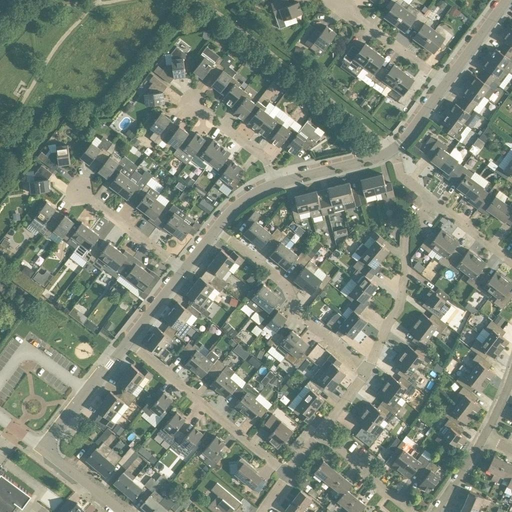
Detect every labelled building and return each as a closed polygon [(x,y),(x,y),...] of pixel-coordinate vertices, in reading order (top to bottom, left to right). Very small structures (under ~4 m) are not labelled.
[(290,5),(287,0),(286,0),(271,6),(275,17),(276,17),(280,29),(285,27),(283,21),(302,14),(298,2),(290,5)] [(394,25),(409,5),(402,0),(390,0),(387,5),(392,8),(385,18),(394,25)] [(416,26),(423,15),(422,14),(409,5),(394,25),(404,32),(411,22),(416,26)] [(455,17),(456,15),(459,10),(453,7),(449,14),(455,17)] [(433,22),(425,17),(423,15),(416,26),(420,29),(413,39),(423,46),(434,31),(429,27),(433,22)] [(423,46),(433,53),(440,43),(445,47),(454,35),(439,24),(434,31),(423,46)] [(336,34),(326,27),(321,34),(316,30),(305,44),(315,52),(319,46),(324,50),(336,34)] [(511,34),(505,29),(504,32),(507,34),(502,40),(504,42),(501,47),(511,55),(511,34)] [(210,33),(203,32),(202,37),(204,39),(209,40),(210,33)] [(357,77),(363,67),(375,52),(365,45),(358,54),(350,49),(342,59),(355,68),(352,71),(352,73),(352,74),(357,77)] [(185,77),(183,59),(186,58),(185,56),(186,55),(177,46),(170,53),(171,60),(172,65),(166,66),(163,70),(158,66),(153,72),(169,84),(173,79),(185,77)] [(212,76),(222,62),(224,60),(207,47),(201,55),(204,57),(193,72),(202,79),(207,73),(212,76)] [(295,47),(294,53),(302,55),(303,49),(295,47)] [(503,68),(509,60),(511,62),(511,55),(501,47),(498,51),(495,50),(491,56),(487,53),(485,57),(502,69),(508,74),(509,72),(503,68)] [(374,82),(382,72),(377,69),(384,59),(375,52),(363,67),(369,71),(365,76),(374,82)] [(499,86),(508,74),(502,69),(485,57),(483,59),(487,62),(482,68),(484,69),(481,74),(493,84),(494,83),(499,86)] [(220,93),(224,88),(232,78),(236,72),(229,67),(222,62),(212,76),(216,79),(211,86),(220,93)] [(392,88),(404,73),(394,66),(387,75),(382,72),(374,82),(384,89),(387,85),(392,88)] [(404,73),(392,88),(397,92),(393,98),(404,106),(413,94),(406,90),(413,80),(404,73)] [(491,87),(493,84),(481,74),(478,79),(475,77),(471,83),(467,81),(465,84),(482,96),(490,86),(491,87)] [(145,106),(164,104),(163,92),(167,87),(153,76),(149,81),(152,83),(148,88),(149,94),(144,95),(145,106)] [(231,107),(236,102),(243,91),(239,88),(241,85),(232,78),(224,88),(229,92),(222,100),(231,107)] [(286,89),(280,84),(276,89),(282,94),(286,89)] [(472,110),(482,96),(465,84),(463,86),(467,89),(462,95),(464,97),(461,102),(472,110)] [(296,102),(299,98),(288,89),(285,93),(296,102)] [(243,121),(249,112),(255,105),(250,101),(252,98),(243,91),(236,102),(240,105),(233,114),(243,121)] [(256,131),(269,115),(264,111),(266,109),(257,102),(255,105),(249,112),(254,115),(247,124),(256,131)] [(477,113),(472,110),(461,102),(458,106),(455,104),(450,110),(447,108),(445,111),(462,124),(466,126),(467,126),(477,113)] [(154,111),(149,118),(152,120),(157,113),(154,111)] [(460,134),(466,126),(462,124),(445,111),(443,114),(446,116),(442,122),(444,124),(441,129),(458,142),(461,138),(461,135),(460,134)] [(158,145),(161,141),(170,130),(165,127),(170,120),(161,113),(150,128),(154,132),(150,138),(158,145)] [(282,125),(284,123),(275,116),(273,118),(269,115),(256,131),(265,138),(272,129),(276,132),(276,133),(282,125)] [(302,127),(298,133),(290,143),(285,149),(295,156),(301,147),(306,151),(307,149),(309,150),(318,144),(315,142),(317,139),(317,140),(320,137),(313,132),(315,129),(306,122),(302,127)] [(87,132),(83,123),(76,127),(81,136),(87,132)] [(287,129),(282,125),(276,133),(276,132),(270,141),(279,148),(285,140),(290,143),(298,133),(289,126),(287,129)] [(488,125),(485,129),(491,134),(493,130),(488,125)] [(137,131),(131,126),(125,134),(131,139),(137,131)] [(177,149),(185,139),(188,134),(179,127),(174,133),(170,130),(161,141),(166,144),(168,142),(177,149)] [(193,156),(194,155),(201,145),(205,141),(196,134),(189,142),(185,139),(177,149),(173,154),(178,158),(184,149),(193,156)] [(106,151),(113,143),(109,140),(109,141),(103,137),(101,140),(102,141),(96,148),(91,143),(80,158),(89,165),(94,159),(98,162),(106,151)] [(135,138),(131,143),(136,147),(140,142),(135,138)] [(478,138),(473,144),(480,150),(485,143),(478,138)] [(209,163),(221,147),(212,140),(206,149),(201,145),(194,155),(202,162),(205,159),(209,163)] [(440,167),(449,155),(444,151),(447,148),(437,140),(426,155),(432,159),(431,160),(440,167)] [(107,179),(110,174),(118,164),(123,158),(114,152),(115,145),(113,143),(106,151),(98,162),(103,165),(98,172),(107,179)] [(70,164),(67,146),(55,147),(56,152),(50,153),(48,157),(41,152),(37,158),(43,162),(43,163),(54,171),(58,166),(70,164)] [(220,176),(228,166),(224,162),(230,154),(221,147),(209,163),(214,166),(212,169),(220,176)] [(452,182),(463,168),(456,163),(458,162),(449,155),(440,167),(444,171),(441,174),(452,182)] [(228,166),(220,176),(215,183),(220,187),(222,184),(233,192),(244,184),(234,177),(241,168),(232,161),(228,166)] [(511,177),(511,163),(509,161),(503,169),(498,165),(494,171),(506,180),(509,175),(511,177)] [(128,179),(132,175),(118,164),(110,174),(115,178),(109,186),(118,193),(128,179)] [(30,194),(49,191),(47,180),(52,174),(41,166),(33,176),(34,182),(29,182),(30,194)] [(466,194),(475,183),(470,179),(472,175),(463,168),(452,182),(457,186),(456,187),(466,194)] [(138,195),(145,185),(152,176),(145,171),(142,175),(135,170),(132,175),(128,179),(118,193),(127,200),(133,191),(138,195)] [(371,177),(375,195),(381,193),(383,199),(394,197),(391,183),(385,185),(382,175),(371,177)] [(195,182),(188,176),(184,182),(191,187),(195,182)] [(365,197),(375,195),(371,177),(360,180),(363,190),(357,192),(361,206),(367,205),(365,197)] [(184,186),(179,182),(176,187),(181,191),(184,186)] [(355,207),(361,206),(357,192),(352,193),(349,183),(338,186),(342,203),(353,200),(355,207)] [(478,209),(488,195),(482,191),(483,189),(475,183),(466,194),(470,198),(467,201),(478,209)] [(145,214),(155,200),(159,195),(145,185),(138,195),(142,198),(136,207),(145,214)] [(328,214),(344,210),(342,203),(338,186),(327,189),(330,199),(324,200),(328,214)] [(207,192),(202,189),(198,194),(203,198),(207,192)] [(328,214),(324,200),(319,202),(316,191),(305,194),(309,211),(311,219),(328,214)] [(495,216),(504,205),(503,204),(508,197),(499,191),(494,198),(493,199),(488,195),(478,209),(487,216),(490,212),(495,216)] [(299,214),(309,211),(305,194),(294,197),(297,207),(291,209),(295,223),(300,221),(299,214)] [(156,227),(164,216),(160,213),(165,206),(155,200),(145,214),(150,218),(148,220),(156,227)] [(43,235),(55,219),(50,216),(55,210),(46,203),(30,224),(43,235)] [(214,208),(208,204),(205,209),(210,213),(214,208)] [(504,205),(495,216),(504,222),(505,221),(511,225),(511,223),(511,205),(511,204),(508,208),(504,205)] [(183,220),(184,219),(170,209),(164,216),(156,227),(165,233),(167,230),(172,234),(183,220)] [(252,242),(263,229),(255,222),(260,216),(254,211),(245,223),(250,226),(243,235),(252,242)] [(62,238),(70,228),(73,223),(64,216),(59,223),(55,219),(43,235),(48,238),(53,231),(62,238)] [(192,236),(200,225),(196,222),(192,227),(183,220),(172,234),(181,241),(188,232),(192,236)] [(80,244),(90,230),(81,223),(75,231),(70,228),(62,238),(67,242),(67,243),(76,249),(76,248),(80,244)] [(272,245),(281,233),(276,229),(272,235),(263,229),(252,242),(260,249),(267,241),(272,245)] [(438,252),(450,236),(441,229),(434,239),(429,235),(420,247),(429,253),(433,248),(438,252)] [(87,261),(97,248),(93,245),(99,237),(90,230),(80,244),(76,248),(85,255),(82,258),(87,261)] [(368,249),(382,260),(389,252),(381,245),(384,240),(374,232),(370,237),(375,241),(368,249)] [(269,256),(278,263),(289,250),(294,244),(281,233),(272,245),(276,248),(269,256)] [(448,268),(457,256),(451,252),(459,243),(450,236),(438,252),(443,255),(439,261),(448,268)] [(4,239),(0,245),(6,249),(10,243),(4,239)] [(101,271),(107,264),(117,250),(108,244),(102,252),(97,248),(87,261),(92,265),(93,264),(101,271)] [(382,260),(368,249),(362,244),(355,252),(361,257),(357,262),(373,276),(380,267),(377,265),(382,260)] [(120,274),(133,258),(124,251),(122,254),(117,250),(107,264),(120,274)] [(298,266),(307,255),(303,251),(298,257),(289,250),(278,263),(287,271),(293,263),(298,266)] [(465,273),(477,257),(468,250),(461,260),(457,256),(448,268),(456,274),(460,269),(465,273)] [(214,259),(228,270),(234,262),(239,266),(244,260),(233,252),(229,257),(221,251),(214,259)] [(302,288),(313,274),(318,268),(319,267),(310,260),(312,259),(310,258),(313,254),(310,252),(307,255),(298,266),(302,270),(293,281),(302,288)] [(475,289),(484,277),(479,273),(486,264),(477,257),(465,273),(470,277),(466,282),(475,289)] [(134,285),(144,271),(139,267),(141,264),(133,258),(120,274),(134,285)] [(221,279),(228,271),(214,259),(207,268),(215,275),(212,279),(223,288),(227,284),(221,279)] [(369,280),(373,276),(357,262),(353,266),(356,269),(349,277),(357,284),(370,295),(378,287),(369,280)] [(26,265),(22,271),(30,277),(34,272),(26,265)] [(423,268),(419,265),(415,270),(419,273),(423,268)] [(34,278),(46,287),(55,275),(43,266),(34,278)] [(44,289),(20,271),(12,281),(37,299),(44,289)] [(144,271),(134,285),(142,291),(139,296),(144,300),(152,289),(147,286),(153,278),(144,271)] [(492,294),(504,278),(496,271),(488,281),(484,277),(475,289),(483,295),(487,290),(492,294)] [(322,281),(313,274),(302,288),(311,295),(317,287),(322,291),(331,279),(327,276),(322,281)] [(251,276),(246,281),(251,286),(256,282),(251,276)] [(223,288),(212,279),(208,284),(200,277),(193,286),(213,302),(219,293),(223,288)] [(511,283),(504,278),(492,294),(497,298),(493,303),(502,310),(511,298),(506,294),(511,286),(511,283)] [(366,300),(370,295),(357,284),(350,292),(356,298),(352,303),(362,311),(369,303),(366,300)] [(256,312),(271,292),(263,285),(256,293),(251,290),(242,301),(256,312)] [(206,310),(213,302),(193,286),(186,295),(194,302),(191,306),(201,313),(203,315),(207,318),(210,313),(206,310)] [(440,320),(447,311),(441,307),(445,302),(430,290),(423,299),(432,306),(428,311),(435,317),(440,320)] [(274,317),(274,316),(269,313),(280,299),(271,292),(256,312),(264,319),(258,327),(262,330),(263,329),(267,325),(274,317)] [(20,299),(13,294),(11,297),(17,302),(20,299)] [(236,307),(238,300),(231,298),(229,305),(236,307)] [(472,307),(465,301),(462,306),(469,311),(472,307)] [(215,302),(207,310),(212,315),(210,317),(220,327),(230,315),(215,302)] [(177,303),(171,311),(185,322),(191,314),(197,319),(201,313),(191,306),(189,304),(185,310),(177,303)] [(358,315),(362,311),(352,303),(348,307),(353,311),(346,319),(359,331),(366,322),(358,315)] [(88,318),(74,307),(68,314),(82,325),(88,318)] [(21,312),(15,308),(7,318),(14,323),(21,312)] [(181,340),(191,327),(192,327),(185,322),(171,311),(164,320),(170,324),(166,329),(175,335),(181,340)] [(271,347),(280,336),(276,332),(287,319),(277,312),(274,316),(274,317),(267,325),(263,329),(272,336),(266,343),(271,347)] [(359,331),(346,319),(338,313),(333,316),(330,320),(326,325),(340,337),(344,333),(352,339),(359,331)] [(440,320),(435,317),(432,321),(422,314),(415,323),(431,335),(435,330),(440,334),(447,325),(440,320)] [(501,328),(505,322),(497,316),(493,322),(501,328)] [(109,320),(104,327),(110,332),(115,325),(109,320)] [(485,339),(501,351),(508,342),(499,335),(503,330),(491,321),(484,330),(489,334),(485,339)] [(428,340),(431,335),(415,323),(409,332),(418,339),(414,344),(421,349),(433,358),(426,353),(433,344),(428,340)] [(228,324),(223,329),(227,334),(233,328),(228,324)] [(165,348),(175,335),(166,329),(163,333),(157,329),(150,337),(165,348)] [(285,339),(280,336),(271,347),(276,351),(276,350),(285,357),(300,339),(291,331),(285,339)] [(170,352),(165,348),(150,337),(144,346),(163,361),(170,352)] [(231,339),(228,343),(233,347),(236,344),(231,339)] [(300,339),(285,357),(293,364),(293,365),(298,369),(306,358),(302,354),(308,346),(300,339)] [(495,360),(501,351),(485,339),(482,344),(477,340),(470,349),(477,354),(482,358),(485,353),(495,360)] [(221,350),(226,343),(223,340),(217,348),(221,350)] [(185,356),(192,347),(187,344),(180,352),(185,356)] [(193,372),(205,358),(197,351),(198,349),(194,345),(192,347),(185,356),(189,359),(185,365),(193,372)] [(238,354),(243,348),(239,345),(234,351),(238,354)] [(421,349),(417,354),(408,347),(401,355),(417,368),(421,362),(426,367),(433,358),(421,349)] [(264,352),(258,349),(254,356),(260,359),(264,352)] [(210,377),(222,363),(217,360),(219,357),(211,350),(205,358),(193,372),(201,379),(206,373),(210,377)] [(489,363),(482,358),(477,354),(470,363),(476,367),(472,372),(487,384),(494,375),(485,368),(489,363)] [(320,369),(338,384),(345,375),(337,368),(341,364),(331,355),(320,369)] [(413,372),(417,368),(401,355),(394,364),(404,372),(400,376),(404,379),(416,388),(412,385),(419,376),(413,372)] [(252,365),(257,360),(252,356),(247,361),(252,365)] [(218,393),(229,379),(235,372),(227,366),(226,367),(222,363),(210,377),(214,380),(210,386),(218,393)] [(124,374),(138,385),(143,388),(149,380),(153,375),(142,367),(139,372),(131,365),(124,374)] [(331,392),(338,384),(320,369),(309,381),(319,390),(323,385),(331,392)] [(269,371),(265,376),(270,380),(274,375),(269,371)] [(481,393),(487,384),(472,372),(468,377),(463,373),(456,381),(463,387),(468,391),(472,386),(481,393)] [(131,394),(138,385),(124,374),(117,383),(125,390),(122,394),(132,402),(136,397),(131,394)] [(416,388),(404,379),(400,384),(391,377),(384,386),(400,398),(404,393),(409,397),(416,388)] [(235,398),(242,389),(229,379),(218,393),(226,400),(231,394),(235,398)] [(315,394),(319,390),(309,381),(305,386),(310,390),(303,398),(316,410),(324,401),(315,394)] [(243,414),(255,400),(260,393),(247,383),(242,389),(235,398),(239,401),(235,407),(243,414)] [(396,403),(400,398),(384,386),(377,395),(387,402),(383,407),(395,416),(402,407),(396,403)] [(468,391),(463,387),(456,395),(461,399),(458,404),(474,416),(480,408),(471,401),(475,396),(468,391)] [(132,402),(122,394),(118,399),(110,392),(103,401),(117,412),(123,404),(128,407),(132,402)] [(151,399),(142,409),(141,410),(150,417),(154,412),(159,416),(172,401),(163,393),(155,403),(151,399)] [(316,410),(303,398),(298,395),(288,408),(308,425),(315,417),(312,415),(316,410)] [(255,400),(243,414),(251,421),(256,415),(260,419),(267,410),(255,400)] [(103,431),(106,426),(111,429),(115,424),(121,416),(117,412),(103,401),(96,410),(104,417),(101,421),(97,418),(93,423),(103,431)] [(395,416),(383,407),(379,412),(370,404),(363,413),(379,425),(383,420),(388,424),(395,416)] [(467,426),(474,416),(458,404),(454,409),(449,405),(442,414),(454,423),(457,418),(467,426)] [(172,445),(181,434),(177,430),(185,421),(176,413),(163,429),(168,433),(164,438),(172,445)] [(375,430),(379,425),(363,413),(356,422),(363,427),(356,436),(370,448),(381,434),(375,430)] [(454,423),(442,414),(449,419),(442,428),(448,432),(444,437),(459,450),(466,440),(457,433),(460,428),(454,423)] [(293,432),(272,415),(260,428),(269,436),(266,440),(277,449),(282,443),(283,443),(293,432)] [(124,429),(117,424),(112,430),(119,436),(124,429)] [(181,434),(172,445),(180,452),(184,447),(190,451),(203,435),(194,428),(186,438),(181,434)] [(92,440),(96,435),(92,431),(88,437),(92,440)] [(105,458),(112,449),(104,442),(108,437),(103,432),(95,442),(100,447),(96,451),(95,450),(85,461),(95,469),(105,458)] [(445,440),(438,435),(435,440),(441,445),(445,440)] [(212,469),(221,458),(216,454),(224,444),(215,437),(203,453),(208,457),(204,462),(212,469)] [(400,473),(412,457),(406,453),(410,448),(402,441),(393,453),(398,457),(391,466),(400,473)] [(122,466),(135,451),(131,448),(122,458),(112,449),(105,458),(95,469),(105,478),(115,467),(115,466),(118,463),(122,466)] [(135,451),(122,466),(126,470),(132,463),(138,456),(139,455),(135,451)] [(152,456),(148,460),(153,465),(157,460),(152,455),(152,456)] [(421,474),(430,462),(421,455),(417,461),(412,457),(400,473),(408,480),(416,470),(421,474)] [(493,457),(489,465),(487,470),(494,473),(490,481),(494,483),(504,462),(493,457)] [(253,490),(262,479),(256,475),(258,473),(241,458),(237,464),(237,471),(234,474),(238,477),(238,482),(243,481),(253,490)] [(324,481),(333,470),(323,462),(314,473),(324,481)] [(430,462),(421,474),(425,477),(418,487),(427,494),(439,478),(434,474),(438,469),(430,462)] [(508,481),(511,473),(511,465),(504,462),(494,483),(499,485),(502,478),(508,481)] [(12,511),(18,504),(23,508),(32,495),(2,474),(5,469),(6,470),(6,471),(7,470),(6,469),(5,468),(4,467),(2,466),(1,466),(0,465),(0,511),(12,511)] [(333,488),(342,477),(333,470),(324,481),(333,488)] [(144,486),(149,489),(155,482),(161,475),(156,471),(156,472),(151,478),(144,486)] [(123,492),(132,481),(123,473),(113,484),(123,492)] [(152,511),(159,504),(164,498),(155,491),(165,479),(161,475),(149,489),(152,492),(140,507),(145,511),(152,511)] [(337,503),(351,485),(342,477),(333,488),(342,495),(336,502),(337,503)] [(132,501),(142,490),(141,489),(144,486),(135,478),(132,481),(123,492),(132,501)] [(235,511),(241,504),(217,484),(211,491),(217,496),(207,508),(211,511),(231,511),(234,510),(235,511)] [(346,510),(356,498),(347,491),(352,485),(351,485),(337,503),(346,510)] [(314,499),(318,495),(311,489),(307,494),(314,499)] [(465,503),(478,509),(481,503),(489,506),(491,501),(470,491),(465,503)] [(292,501),(304,511),(312,501),(300,492),(292,501)] [(174,511),(186,498),(182,495),(175,503),(166,496),(164,498),(159,504),(152,511),(168,511),(170,509),(174,511)] [(186,498),(174,511),(183,511),(191,503),(186,498)] [(359,511),(360,511),(365,506),(356,498),(346,510),(348,511),(359,511)] [(285,511),(302,511),(304,511),(292,501),(285,511)] [(83,511),(85,511),(77,503),(67,511),(83,511)] [(332,511),(336,507),(330,503),(326,508),(332,511)] [(477,511),(478,509),(465,503),(460,511),(477,511)]
